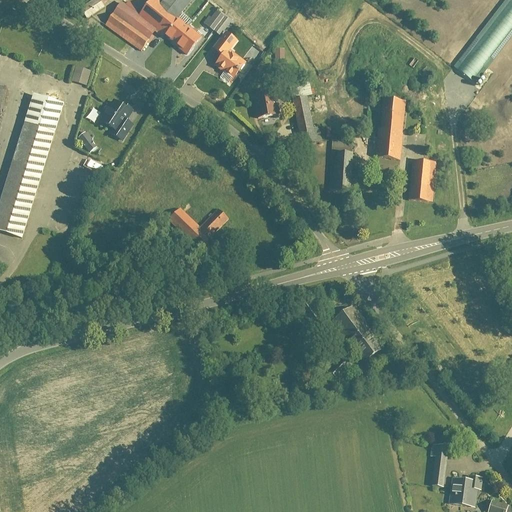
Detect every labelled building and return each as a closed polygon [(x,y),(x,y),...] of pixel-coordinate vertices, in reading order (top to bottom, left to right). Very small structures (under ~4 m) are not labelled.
[(105,5),(102,0),(97,0),(78,13),(84,22),(102,10),(101,8),(105,5)] [(136,54),(153,32),(177,50),(190,34),(174,22),(191,0),(163,0),(157,8),(149,2),(136,19),(119,6),(102,27),(136,54)] [(215,12),(203,27),(217,39),(229,24),(215,12)] [(219,59),(211,70),(232,84),(242,69),(226,58),(231,52),(217,43),(210,53),(219,59)] [(426,70),(419,78),(431,86),(437,78),(426,70)] [(307,81),(285,86),(299,149),(321,145),(307,81)] [(272,95),(250,97),(253,124),(275,121),(272,95)] [(0,196),(0,237),(19,243),(61,107),(30,98),(0,196)] [(111,103),(96,123),(120,141),(135,122),(111,103)] [(378,103),(373,163),(398,165),(403,105),(378,103)] [(0,115),(0,118),(9,120),(12,107),(3,105),(0,115)] [(349,159),(329,158),(327,193),(347,194),(349,159)] [(411,164),(407,204),(430,206),(434,167),(411,164)] [(199,230),(179,211),(171,219),(202,249),(210,240),(199,230)] [(199,230),(210,240),(226,223),(215,213),(199,230)] [(348,311),(330,325),(362,366),(380,352),(348,311)] [(326,374),(335,383),(351,368),(341,359),(326,374)] [(442,492),(447,451),(430,449),(429,462),(434,463),(431,490),(442,492)] [(468,480),(467,484),(449,482),(446,509),(468,511),(472,511),(475,495),(479,496),(481,482),(468,480)] [(489,502),(486,511),(504,511),(506,508),(489,502)]
